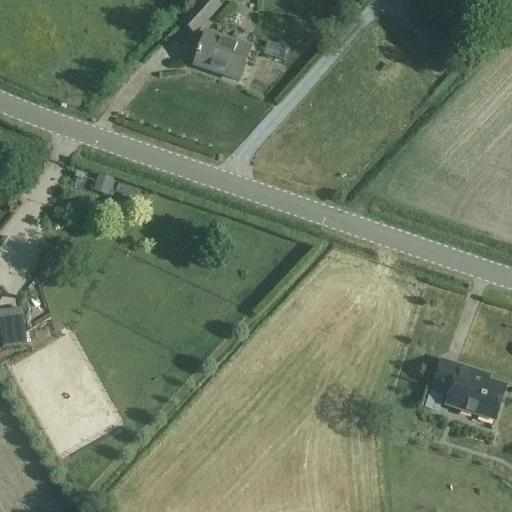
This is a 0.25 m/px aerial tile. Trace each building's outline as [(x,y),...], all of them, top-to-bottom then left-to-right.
[(210,0),(204,0),(195,10),(181,25),(194,36),(220,9),(210,0)] [(360,15),(367,27),(392,13),(385,1),(360,15)] [(204,36),(200,49),(193,68),(239,83),(250,51),(204,36)] [(15,306),(16,327),(41,325),(39,304),(15,306)] [(441,364),(435,383),(431,393),(447,398),(443,410),(494,425),(505,391),(473,380),(475,375),(441,364)]
